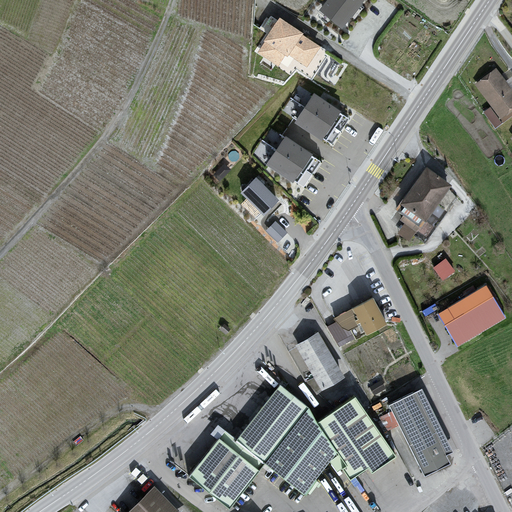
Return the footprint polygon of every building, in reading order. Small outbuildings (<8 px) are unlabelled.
[(328,0),(321,11),(342,30),(364,0),(328,0)] [(280,18),(258,51),(279,67),(287,56),(308,68),(322,47),(280,18)] [(511,95),(496,72),(475,86),(500,123),(511,114),(511,95)] [(314,95),(296,122),(333,147),(351,120),(314,95)] [(322,162),(285,138),(267,165),(304,189),(322,162)] [(427,168),(401,203),(425,220),(452,185),(427,168)] [(255,178),(241,192),(262,213),(277,200),(255,178)] [(276,222),(266,232),(278,243),(287,234),(276,222)] [(445,254),(433,264),(443,277),(456,267),(445,254)] [(486,285),(446,309),(460,331),(499,306),(486,285)] [(371,298),(334,318),(347,330),(361,324),(367,334),(386,323),(371,298)] [(318,333),(296,346),(323,391),(344,381),(318,333)] [(279,384),(237,440),(264,462),(304,497),(330,461),(337,472),(343,469),(349,479),(367,467),(371,473),(395,456),(354,396),(317,423),(310,408),(279,384)] [(422,390),(389,405),(424,477),(450,464),(445,456),(453,452),(422,390)] [(264,462),(237,440),(217,425),(210,435),(214,439),(217,441),(189,478),(228,508),(264,462)] [(177,511),(155,488),(128,511),(177,511)]
